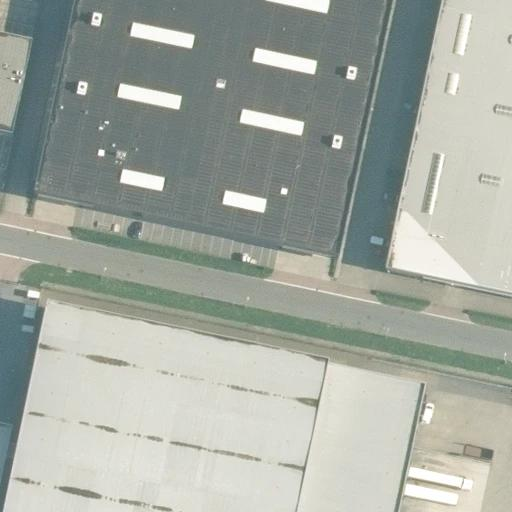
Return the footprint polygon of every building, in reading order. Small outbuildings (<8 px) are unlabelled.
[(339,246),(360,147),(391,0),(72,0),(55,83),(34,182),(339,246)] [(511,0),(443,0),(387,272),(511,298),(511,0)] [(29,48),(0,42),(0,108),(15,112),(29,48)] [(12,460),(0,511),(397,511),(411,445),(420,404),(419,404),(423,387),(407,384),(407,383),(44,307),(15,446),(12,460)] [(0,477),(4,458),(12,460),(15,446),(7,445),(10,428),(0,426),(0,477)]
